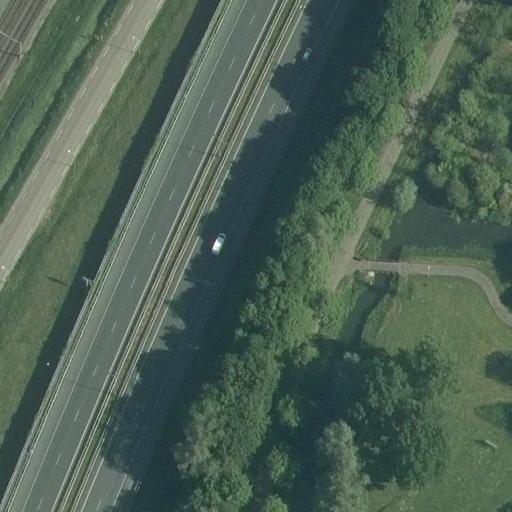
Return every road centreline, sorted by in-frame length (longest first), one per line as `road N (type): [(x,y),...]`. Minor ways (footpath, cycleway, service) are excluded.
road 1 (trunk): [(94,511),(161,343),(323,0)]
road 2 (trunk): [(261,0),(34,511)]
road 3 (tertiary): [(148,0),(0,261)]
